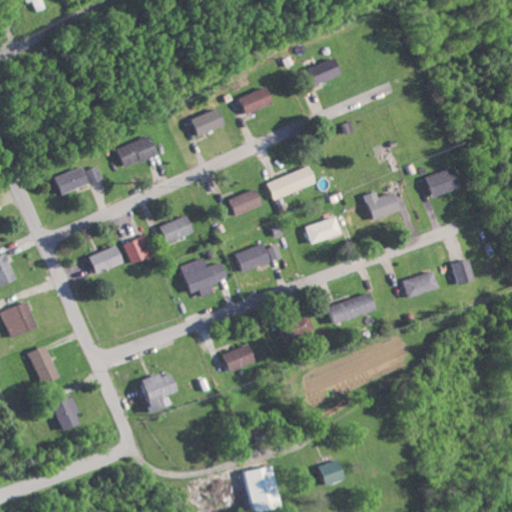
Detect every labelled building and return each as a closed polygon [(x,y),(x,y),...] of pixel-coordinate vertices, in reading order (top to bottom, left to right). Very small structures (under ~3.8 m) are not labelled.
[(37,0),(19,0),(21,2),(24,0),(26,0),(30,10),(40,6),(37,0)] [(334,73),(326,56),(300,68),(308,84),(334,73)] [(232,96),(238,113),(266,103),(259,86),(232,96)] [(219,124),(213,107),(184,117),(190,134),(219,124)] [(150,153),(141,134),(110,148),(118,167),(150,153)] [(79,168),(83,182),(96,178),(92,164),(79,168)] [(268,199),(308,181),(301,165),(260,183),(268,199)] [(49,175),(55,193),(82,184),(75,166),(49,175)] [(420,174),(426,195),(454,187),(448,166),(420,174)] [(227,215),(256,204),(249,187),(221,198),(227,215)] [(368,220),(393,210),(386,191),(373,196),(370,190),(358,194),(368,220)] [(187,232),(179,214),(152,226),(160,243),(187,232)] [(336,234),(332,217),(301,224),(306,242),(336,234)] [(120,240),(124,261),(145,257),(140,236),(120,240)] [(264,262),(258,243),(230,251),(235,270),(264,262)] [(263,247),(268,260),(278,256),(273,244),(263,247)] [(87,271),(115,264),(110,246),(82,253),(87,271)] [(0,281),(9,278),(0,254),(0,281)] [(175,265),(184,292),(193,289),(195,296),(207,291),(204,283),(221,277),(215,261),(201,265),(199,257),(175,265)] [(469,280),(465,258),(448,261),(451,283),(469,280)] [(433,287),(427,269),(396,280),(401,297),(433,287)] [(322,305),(327,323),(370,310),(365,292),(322,305)] [(0,308),(0,320),(7,337),(33,325),(21,300),(0,308)] [(309,331),(304,314),(274,323),(279,340),(309,331)] [(217,353),(223,371),(250,361),(243,343),(217,353)] [(34,383),(52,377),(42,345),(24,350),(34,383)] [(133,379),(143,411),(164,404),(160,394),(170,390),(164,372),(154,375),(154,372),(133,379)] [(46,401),(55,429),(74,423),(71,413),(72,412),(67,395),(46,401)] [(317,484),(336,479),(331,459),(311,464),(317,484)] [(243,511),(273,507),(268,465),(237,469),(243,511)]
